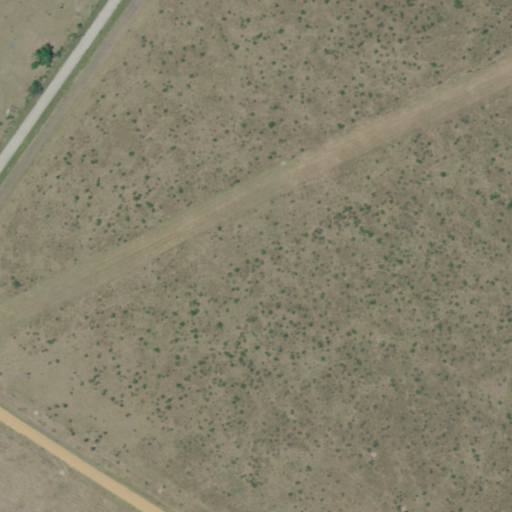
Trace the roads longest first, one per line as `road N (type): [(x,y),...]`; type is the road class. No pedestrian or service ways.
road 1 (residential): [(0,410),(167,511)]
road 2 (residential): [(0,158),(114,0)]
